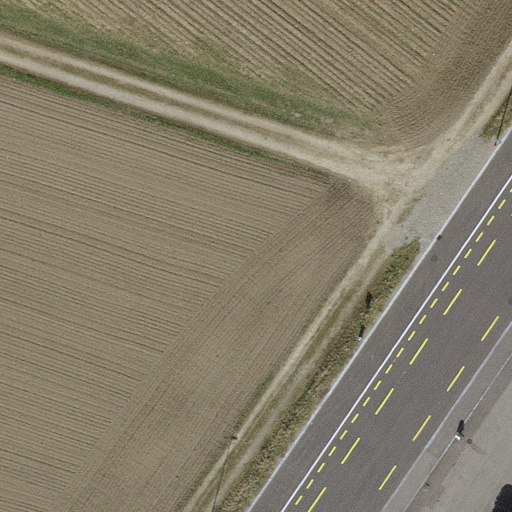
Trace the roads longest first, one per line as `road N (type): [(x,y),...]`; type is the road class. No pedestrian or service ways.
road 1 (track): [(511,67),(199,511)]
road 2 (track): [(434,181),(0,42)]
road 3 (unclassified): [(332,511),(511,248)]
